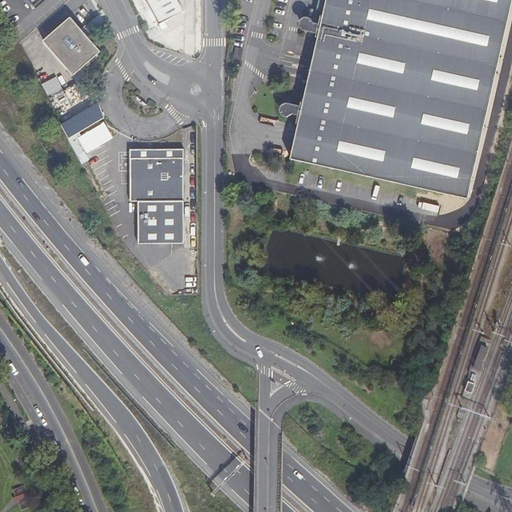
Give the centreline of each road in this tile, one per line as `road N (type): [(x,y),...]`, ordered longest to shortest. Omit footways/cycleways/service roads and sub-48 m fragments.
road 1 (trunk): [(332,511),(140,319),(0,151)]
road 2 (trunk): [(0,210),(274,511)]
road 3 (trunk): [(0,262),(134,429),(174,511)]
road 4 (unclassified): [(264,348),(225,322),(215,299),(215,119),(197,89)]
road 5 (tertiary): [(0,337),(56,431),(90,511)]
road 6 (unclassified): [(475,484),(408,447),(316,379)]
road 7 (unknown): [(143,127),(112,155),(150,243)]
road 8 (unclassified): [(113,0),(142,63),(197,89)]
